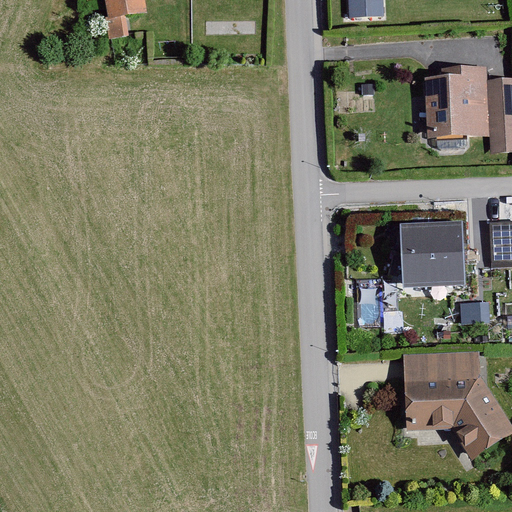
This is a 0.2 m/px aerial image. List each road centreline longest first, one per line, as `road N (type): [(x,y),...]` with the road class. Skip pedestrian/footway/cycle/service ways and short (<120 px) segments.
road 1 (unclassified): [(308,182),(324,511)]
road 2 (residential): [(308,182),(511,175)]
road 3 (unclassified): [(300,0),(308,182)]
